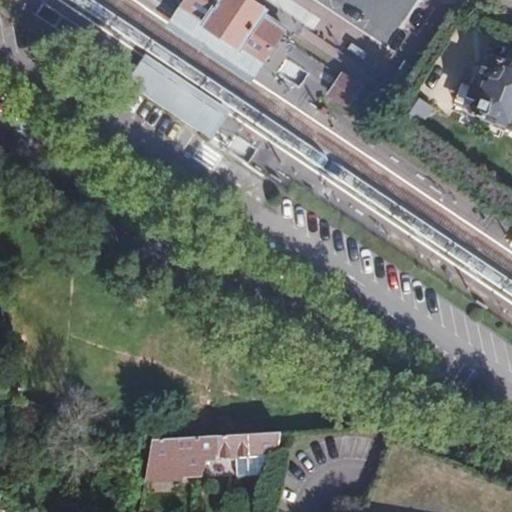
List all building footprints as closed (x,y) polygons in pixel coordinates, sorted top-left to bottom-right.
[(186,0),(181,7),(193,15),(206,24),(215,30),(225,36),(235,43),(243,48),(255,56),(267,64),(267,63),(289,30),(266,14),(268,11),(268,10),(259,5),(251,0),(186,0)] [(193,15),(181,7),(168,28),(253,84),(267,64),(255,56),(243,48),(235,43),(225,36),(215,30),(206,24),(193,15)] [(487,51),(462,114),(510,131),(511,125),(511,45),(507,43),(501,56),(487,51)] [(127,87),(213,144),(224,128),(233,115),(147,58),(138,70),(127,87)] [(360,89),(342,77),(334,90),(331,94),(349,106),(360,89)] [(273,458),(277,434),(223,437),(208,438),(203,461),(273,458)] [(203,461),(208,438),(150,441),(146,465),(203,461)] [(0,511),(7,511),(10,498),(0,495),(0,511)]
